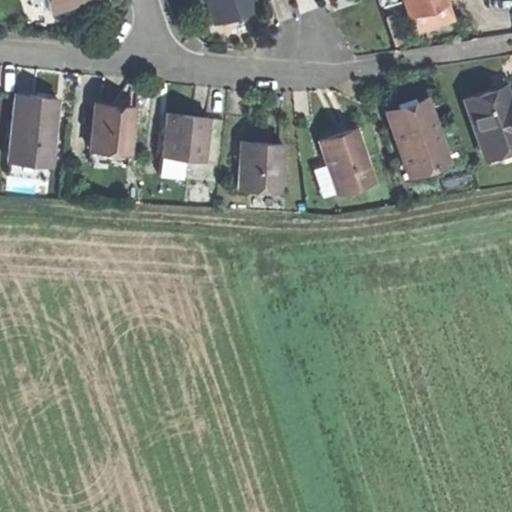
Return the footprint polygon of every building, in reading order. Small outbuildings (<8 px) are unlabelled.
[(50,0),(53,8),(80,0),(50,0)] [(213,23),(220,21),(213,0),(206,0),(208,6),(213,23)] [(253,0),(213,0),(220,21),(256,9),(253,0)] [(401,0),(406,13),(446,1),(446,0),(401,0)] [(411,30),(451,17),(446,1),(406,13),(411,30)] [(506,86),(491,90),(493,97),(508,93),(507,90),(506,86)] [(467,97),(483,151),(511,142),(511,96),(509,97),(508,93),(493,97),(491,90),(467,97)] [(38,96),(19,94),(12,161),(54,165),(61,98),(38,96)] [(411,106),(394,112),(404,141),(400,143),(410,173),(450,160),(430,100),(411,106)] [(94,147),(132,151),(136,107),(116,105),(98,103),(94,147)] [(165,155),(207,159),(211,117),(190,115),(169,113),(168,118),(167,135),(165,155)] [(338,133),(321,139),(339,189),(375,176),(357,126),(338,133)] [(266,143),(246,141),(242,187),(285,191),(289,145),(266,143)]
